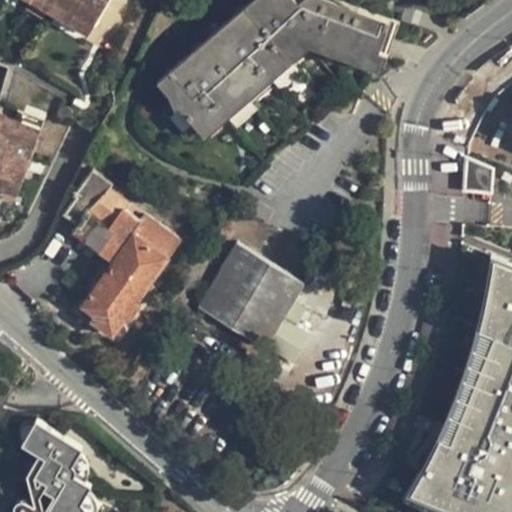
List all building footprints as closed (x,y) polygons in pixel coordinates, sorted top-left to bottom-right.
[(94,25),(52,0),(32,0),(88,34),(94,25)] [(52,0),(94,25),(108,0),(52,0)] [(256,0),(167,90),(214,134),(309,36),(378,61),(380,55),(386,37),(395,40),(401,23),(337,0),(299,0),(299,1),(298,0),(256,0)] [(389,58),(395,40),(386,37),(380,55),(389,58)] [(67,96),(64,96),(61,98),(59,99),(58,101),(57,103),(57,105),(58,108),(58,110),(59,111),(61,112),(62,113),(65,114),(67,114),(70,113),(72,112),(73,110),(75,108),(75,105),(75,103),(74,100),(73,99),(71,97),(67,96)] [(12,110),(0,105),(0,125),(1,126),(5,115),(8,113),(10,114),(12,110)] [(0,128),(13,133),(17,121),(24,124),(27,115),(12,110),(10,114),(8,113),(5,115),(1,126),(0,125),(0,128)] [(0,173),(4,175),(25,182),(46,122),(27,115),(24,124),(17,121),(13,133),(0,128),(0,173)] [(495,169),(468,158),(466,190),(493,191),(495,169)] [(111,180),(93,167),(74,195),(76,197),(64,214),(79,224),(74,232),(113,261),(82,305),(96,314),(92,320),(113,334),(124,320),(127,322),(140,302),(138,300),(181,237),(146,211),(141,219),(126,208),(131,200),(108,184),(111,180)] [(25,182),(4,175),(1,184),(21,191),(25,182)] [(303,284),(236,243),(198,307),(295,364),(312,336),(297,327),(298,325),(288,319),(297,303),(293,301),(303,284)] [(493,254),(491,276),(496,279),(503,260),(507,262),(509,259),(493,254)] [(452,443),(442,438),(421,492),(469,511),(511,511),(511,263),(503,260),(486,304),(494,308),(485,329),(509,339),(495,371),(487,368),(481,382),(466,416),(464,416),(462,420),(452,443)] [(307,309),(297,303),(288,319),(298,325),(307,309)] [(486,304),(481,328),(485,329),(494,308),(486,304)] [(462,420),(464,416),(466,416),(481,382),(470,385),(463,390),(460,395),(458,402),(458,410),(462,420)] [(82,449),(37,422),(23,445),(46,459),(36,476),(47,484),(44,489),(55,495),(45,511),(83,511),(79,509),(92,487),(69,472),(82,449)] [(469,511),(421,492),(428,475),(421,472),(406,497),(441,511),(469,511)]
